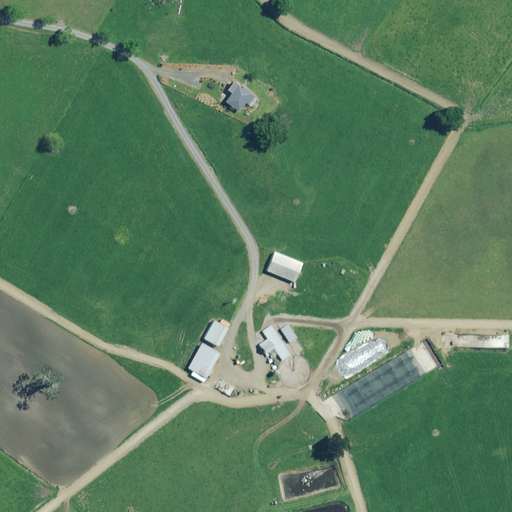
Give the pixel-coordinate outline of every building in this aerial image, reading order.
[(226,93),(221,100),(237,112),(243,103),(248,107),(254,99),(248,95),(249,93),(231,80),(223,91),(226,93)] [(300,263),(273,252),(266,271),(293,282),(300,263)] [(226,328),(213,321),(202,339),(216,346),(226,328)] [(295,338),(285,323),(278,328),(288,343),(295,338)] [(257,345),(263,353),(272,347),(281,360),(290,354),(270,325),(261,331),(266,339),(257,345)] [(509,348),(509,335),(466,335),(466,347),(509,348)] [(189,363),(186,369),(194,373),(191,377),(202,383),(218,354),(200,344),(189,363)] [(234,387),(219,379),(214,388),(229,396),(234,387)]
